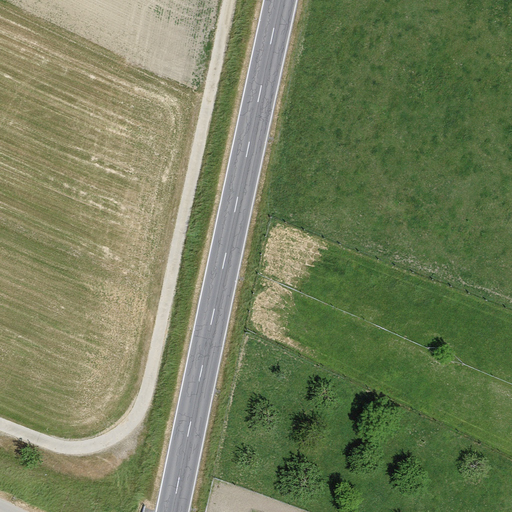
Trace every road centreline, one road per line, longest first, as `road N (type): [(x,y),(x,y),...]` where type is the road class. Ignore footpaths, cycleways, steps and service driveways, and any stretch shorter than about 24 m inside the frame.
road 1 (track): [(0,421),(82,448),(114,437),(143,403),(230,0)]
road 2 (primary): [(278,0),(171,511)]
